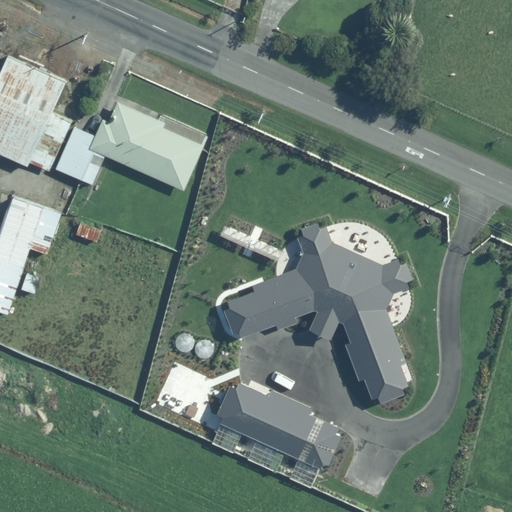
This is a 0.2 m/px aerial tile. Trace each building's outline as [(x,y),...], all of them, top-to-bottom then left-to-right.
[(71,76),(12,48),(0,72),(0,150),(30,165),(32,159),(50,168),(73,119),(55,110),(71,76)] [(99,134),(76,124),(57,167),(95,184),(108,155),(186,190),(211,133),(121,93),(111,116),(108,114),(99,134)] [(62,209),(14,193),(0,236),(0,309),(11,313),(32,248),(47,253),(62,209)] [(305,249),(299,266),(231,293),(235,303),(228,306),(238,329),(242,328),(245,336),(278,323),(280,329),(299,321),(297,317),(316,309),(309,327),(335,338),(342,321),(346,322),(351,337),(346,338),(358,378),(366,375),(372,395),(380,393),(382,401),(408,393),(405,385),(411,383),(405,363),(410,361),(391,308),(398,293),(412,289),(402,255),(384,261),(334,241),(331,224),(301,231),(305,249)] [(348,425),(244,374),(222,418),(323,467),(328,458),(332,459),(348,425)]
